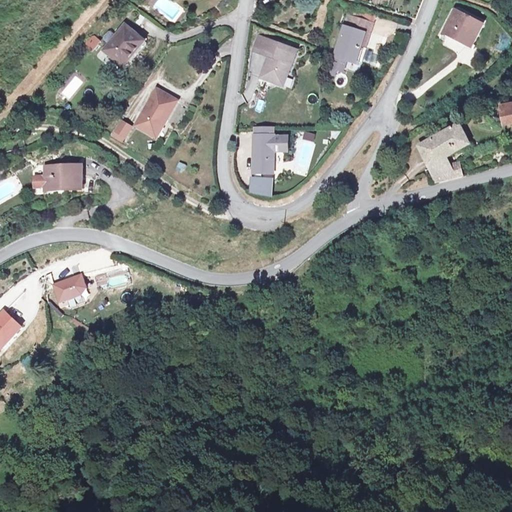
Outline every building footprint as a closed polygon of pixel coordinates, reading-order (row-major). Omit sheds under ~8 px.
[(471,48),(482,25),(454,11),(444,31),(460,38),(459,42),(471,48)] [(349,13),(346,25),(365,31),(364,32),(369,34),(373,21),(349,13)] [(345,24),(335,53),(347,57),(355,60),(361,43),(364,32),(365,31),(346,25),(345,24)] [(364,32),(361,43),(366,45),(369,34),(364,32)] [(108,51),(103,56),(121,72),(141,48),(123,33),(115,42),(108,51)] [(279,84),(294,48),(262,35),(256,49),(267,54),(258,75),(279,84)] [(104,48),(108,51),(115,42),(111,39),(108,39),(103,44),(104,48)] [(218,44),(218,55),(229,55),(228,44),(218,44)] [(347,57),(335,53),(331,64),(343,68),(347,57)] [(155,89),(131,125),(148,136),(159,120),(162,121),(175,102),(155,89)] [(511,126),(511,109),(507,110),(508,119),(503,119),(504,128),(511,126)] [(118,142),(128,126),(118,120),(108,135),(118,142)] [(150,138),(162,121),(159,120),(148,136),(150,138)] [(452,184),(466,181),(461,174),(454,175),(446,161),(469,147),(458,130),(419,152),(438,187),(452,184)] [(304,140),(316,142),(317,134),(305,133),(304,140)] [(275,138),(257,138),(256,173),(274,173),(274,153),(289,154),(290,139),(275,138)] [(180,163),(176,172),(184,174),(187,166),(180,163)] [(78,176),(78,171),(42,169),(41,186),(34,186),(33,197),(45,197),(63,197),(63,200),(80,200),(81,176),(78,176)] [(277,181),(253,179),(252,198),(275,199),(277,181)] [(84,274),(54,286),(62,306),(92,295),(84,274)] [(0,323),(0,346),(11,332),(0,323)]
